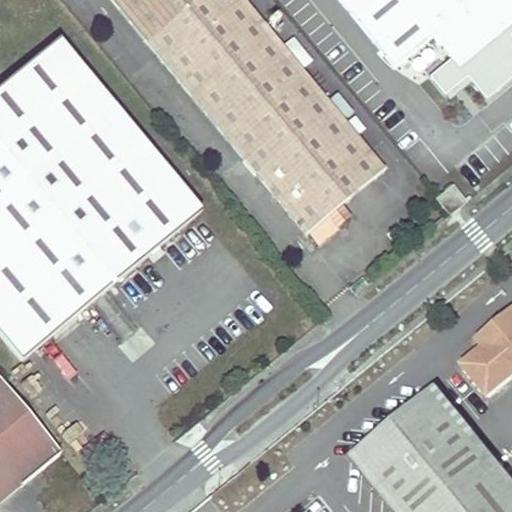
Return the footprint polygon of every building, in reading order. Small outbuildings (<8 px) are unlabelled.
[(240,0),(108,0),(304,236),(383,171),(240,0)] [(457,67),(506,26),(511,20),(511,0),(338,0),(374,44),(385,57),(395,68),(432,38),(439,45),(449,47),(447,55),(457,67)] [(198,214),(127,129),(57,44),(0,91),(0,336),(20,361),(198,214)] [(439,45),(447,55),(449,47),(439,45)] [(436,199),(450,216),(465,203),(451,187),(436,199)] [(511,376),(511,312),(476,342),(482,349),(461,366),(486,398),(511,376)] [(0,503),(60,453),(0,380),(0,503)] [(511,511),(511,484),(433,389),(349,456),(395,511),(511,511)]
